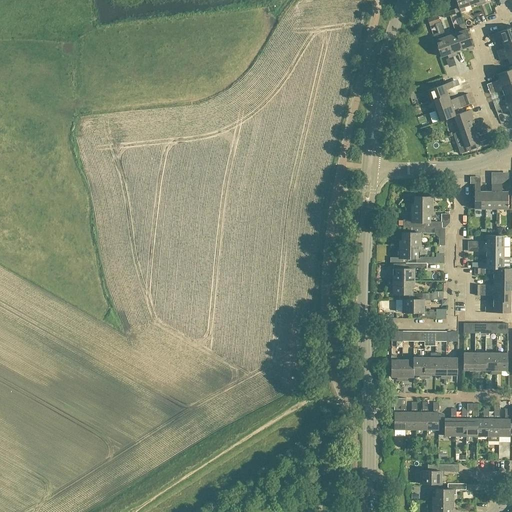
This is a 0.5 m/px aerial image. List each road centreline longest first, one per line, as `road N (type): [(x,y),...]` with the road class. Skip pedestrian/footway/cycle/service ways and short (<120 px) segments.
road 1 (unclassified): [(368,511),(369,170)]
road 2 (track): [(339,390),(292,410),(132,511)]
road 3 (unclassified): [(369,170),(403,0)]
road 4 (residential): [(511,133),(497,130),(476,75),(489,71),(476,33),(511,8)]
